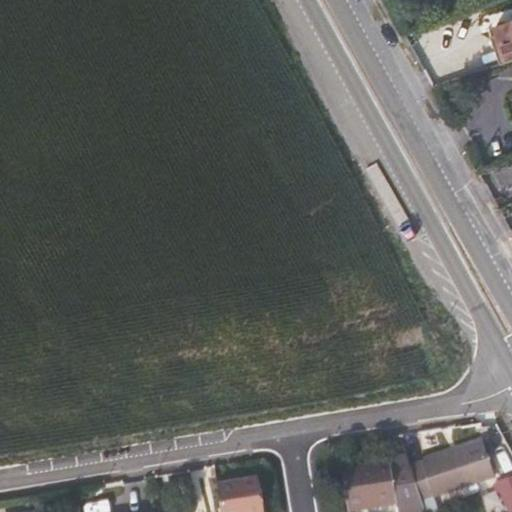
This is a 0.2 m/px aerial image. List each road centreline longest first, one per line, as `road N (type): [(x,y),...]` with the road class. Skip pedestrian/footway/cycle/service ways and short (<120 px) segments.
road 1 (tertiary): [(302,0),(511,385)]
road 2 (tertiary): [(511,294),(344,0)]
road 3 (residential): [(0,482),(294,432)]
road 4 (residential): [(294,432),(511,396)]
